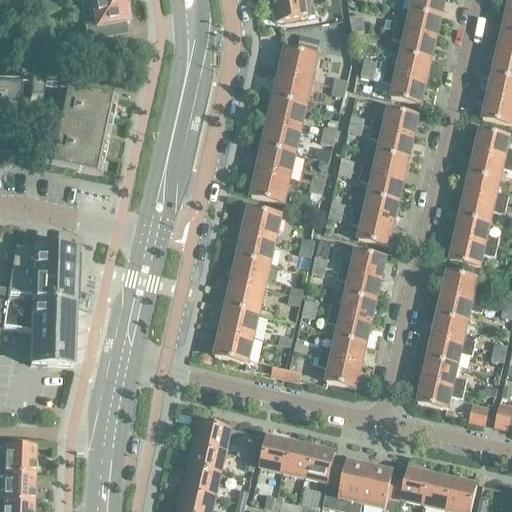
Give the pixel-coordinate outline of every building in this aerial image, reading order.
[(14,0),(13,5),(25,10),(28,0),(14,0)] [(53,0),(41,2),(39,3),(39,6),(41,15),(42,15),(57,12),(54,0),(53,0)] [(127,10),(126,0),(91,6),(95,31),(108,28),(110,40),(130,37),(128,25),(129,25),(128,21),(131,21),(129,10),(127,10)] [(308,20),(304,0),(272,0),(276,25),(308,20)] [(440,22),(445,0),(444,0),(405,0),(413,2),(411,15),(440,22)] [(511,15),(507,14),(502,36),(511,38),(511,15)] [(435,43),(440,22),(411,15),(408,28),(396,25),(394,33),(435,43)] [(349,20),(351,28),(362,26),(361,18),(349,20)] [(364,34),(362,26),(351,28),(352,36),(364,34)] [(430,64),(435,43),(394,33),(392,42),(404,45),(401,58),(430,64)] [(511,38),(502,36),(497,57),(511,60),(511,38)] [(314,55),(317,43),(301,39),(298,52),(314,55)] [(12,48),(4,43),(0,48),(0,56),(5,60),(12,48)] [(282,67),(279,77),(312,85),(317,60),(285,53),(285,55),(283,55),(280,67),(282,67)] [(493,79),(511,83),(511,60),(497,57),(493,79)] [(425,86),(430,64),(401,58),(398,70),(386,68),(384,76),(425,86)] [(364,64),(362,72),(374,74),(376,67),(364,64)] [(372,82),(374,74),(362,72),(360,79),(372,82)] [(420,108),(425,86),(384,76),(382,85),(394,88),(391,101),(420,108)] [(306,109),(312,85),(279,77),(277,88),(275,88),(272,101),(306,109)] [(511,83),(493,79),(488,100),(511,105),(511,83)] [(29,82),(29,103),(40,104),(44,85),(35,83),(29,82)] [(346,92),(347,85),(335,82),(334,90),(346,92)] [(20,89),(0,88),(0,135),(9,136),(9,141),(18,141),(20,89)] [(344,100),(346,92),(334,90),(332,98),(344,100)] [(105,131),(107,120),(109,110),(114,111),(116,102),(65,91),(49,169),(100,179),(102,170),(97,169),(101,148),(106,149),(110,132),(105,131)] [(511,105),(488,100),(483,122),(511,129),(511,128),(511,105)] [(301,134),(306,109),(272,101),(269,116),(271,116),(268,126),(301,134)] [(374,124),(372,133),(412,142),(417,120),(389,113),(385,126),(374,124)] [(363,122),(351,120),(349,128),(361,130),(363,122)] [(295,158),(301,134),(268,126),(266,137),(264,136),(261,150),(295,158)] [(359,138),(361,130),(349,128),(348,135),(359,138)] [(334,141),(336,133),(324,130),(323,138),(334,141)] [(408,163),(412,142),(372,133),(370,141),(381,144),(378,157),(408,163)] [(480,134),(475,156),(511,164),(511,155),(506,154),(509,141),(480,134)] [(333,149),(334,141),(323,138),(321,146),(333,149)] [(289,182),(295,158),(261,150),(257,164),(260,165),(257,175),(289,182)] [(511,173),(511,164),(475,156),(470,178),(499,184),(502,171),(511,173)] [(403,185),(408,163),(378,157),(375,169),(364,167),(362,175),(403,185)] [(318,163),(316,174),(326,176),(329,166),(318,163)] [(342,163),(340,171),(351,173),(353,166),(342,163)] [(350,181),(351,173),(340,171),(338,178),(350,181)] [(284,207),(289,182),(257,175),(255,186),(253,185),(250,197),(252,197),(252,200),(284,207)] [(398,206),(403,185),(362,175),(360,184),(371,187),(369,200),(398,206)] [(496,197),(499,184),(470,178),(465,199),(506,209),(508,199),(496,197)] [(323,190),(325,182),(313,179),(311,187),(323,190)] [(321,198),(323,190),(311,187),(309,195),(321,198)] [(504,216),(506,209),(465,199),(460,221),(489,227),(493,214),(504,216)] [(393,228),(398,206),(369,200),(366,212),(354,210),(352,218),(393,228)] [(343,208),(332,206),(330,213),(342,216),(343,208)] [(245,226),(243,237),(275,244),(281,219),(249,212),(248,215),(246,214),(243,226),(245,226)] [(340,224),(342,216),(330,213),(328,221),(340,224)] [(388,250),(393,228),(352,218),(350,227),(362,230),(359,243),(388,250)] [(487,239),(489,227),(460,221),(455,242),(496,251),(498,242),(487,239)] [(275,244),(243,237),(241,247),(239,247),(235,261),(270,269),(275,244)] [(303,242),(301,250),(313,253),(315,245),(303,242)] [(494,260),(496,251),(455,242),(450,264),(480,271),(483,257),(494,260)] [(75,274),(75,252),(15,250),(5,306),(74,308),(74,288),(76,288),(77,275),(75,274)] [(311,260),(313,253),(301,250),(299,258),(311,260)] [(385,262),(370,258),(356,255),(353,268),(341,266),(339,274),(380,284),(385,262)] [(327,272),(329,263),(315,260),(313,269),(327,272)] [(264,293),(270,269),(235,261),(232,275),(234,275),(232,286),(264,293)] [(325,280),(327,272),(313,269),(311,277),(325,280)] [(375,305),(380,284),(339,274),(337,283),(349,286),(346,298),(375,305)] [(447,276),(442,298),(483,308),(485,298),(474,296),(477,283),(447,276)] [(258,317),(264,293),(232,286),(229,296),(227,296),(224,310),(258,317)] [(301,301),(303,294),(292,291),(290,299),(301,301)] [(370,327),(375,305),(346,298),(343,311),(331,309),(329,317),(370,327)] [(481,316),(483,308),(442,298),(437,320),(467,326),(470,313),(481,316)] [(300,309),(301,301),(290,299),(288,307),(300,309)] [(305,304),(303,311),(315,314),(317,307),(305,304)] [(511,305),(505,304),(503,312),(511,313),(511,305)] [(1,330),(3,331),(31,335),(30,368),(72,369),(74,308),(5,306),(1,330)] [(299,311),(288,308),(285,319),(297,321),(299,311)] [(253,342),(258,317),(224,310),(221,323),(223,324),(221,334),(253,342)] [(313,322),(315,314),(303,311),(302,319),(313,322)] [(511,321),(511,313),(503,312),(501,319),(511,321)] [(365,348),(370,327),(329,317),(327,326),(339,329),(336,341),(365,348)] [(464,339),(467,326),(437,320),(432,341),(473,350),(475,341),(464,339)] [(247,367),(253,342),(221,334),(218,345),(216,344),(214,356),(216,357),(215,359),(247,367)] [(290,351),(292,343),(280,340),(278,348),(290,351)] [(360,370),(365,348),(336,341),(333,354),(322,352),(320,360),(360,370)] [(432,341),(428,362),(457,369),(460,357),(472,359),(473,350),(432,341)] [(307,349),(295,346),(294,354),(306,357),(307,349)] [(507,349),(495,347),(493,355),(505,357),(507,349)] [(503,365),(505,357),(493,355),(492,362),(503,365)] [(355,391),(360,370),(320,360),(318,369),(329,372),(326,385),(355,391)] [(454,382),(457,369),(428,362),(423,384),(464,393),(466,385),(454,382)] [(271,379),(283,382),(285,374),(273,371),(271,379)] [(301,378),(289,375),(287,383),(299,386),(301,378)] [(462,402),(464,393),(423,384),(418,406),(447,412),(450,399),(462,402)] [(474,387),(472,395),(495,400),(497,393),(485,390),(486,389),(474,387)] [(501,401),(509,403),(511,391),(504,389),(501,401)] [(495,431),(508,434),(511,416),(511,411),(499,409),(495,431)] [(473,426),(485,429),(488,413),(477,410),(473,426)] [(200,426),(195,449),(226,456),(231,433),(200,426)] [(282,478),(290,446),(267,441),(259,472),(282,478)] [(305,483),(312,451),(290,446),(282,478),(305,483)] [(221,478),(226,456),(195,449),(189,471),(221,478)] [(256,463),(258,451),(250,449),(248,461),(256,463)] [(0,451),(0,481),(32,483),(33,453),(0,451)] [(328,488),(332,469),(335,457),(312,451),(305,483),(327,488),(328,488)] [(253,474),(256,463),(248,461),(245,473),(253,474)] [(328,488),(327,488),(322,511),(324,511),(360,511),(362,508),(370,471),(347,466),(346,472),(332,469),(328,488)] [(216,501),(221,478),(189,471),(184,494),(216,501)] [(384,511),(387,501),(392,482),(393,476),(370,471),(362,508),(378,511),(384,511)] [(424,510),(431,479),(408,473),(405,485),(401,505),(424,510)] [(433,511),(446,511),(453,484),(431,479),(424,510),(433,511)] [(32,483),(0,481),(0,508),(32,509),(32,483)] [(399,511),(401,505),(405,485),(392,482),(387,501),(384,511),(399,511)] [(471,511),(476,489),(453,484),(446,511),(471,511)] [(212,511),(216,501),(184,494),(180,511),(212,511)] [(248,496),(240,494),(237,506),(245,507),(248,496)] [(269,511),(274,511),(277,501),(269,500),(267,511),(269,511)] [(282,511),(285,503),(277,501),(274,511),(282,511)] [(485,511),(487,503),(480,502),(477,511),(485,511)] [(285,503),(282,511),(298,511),(300,507),(285,503)]
